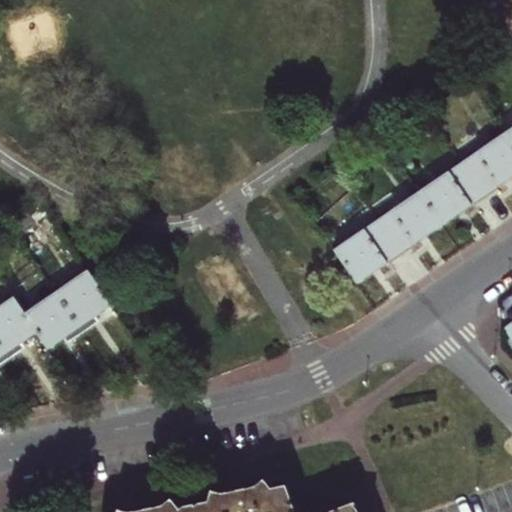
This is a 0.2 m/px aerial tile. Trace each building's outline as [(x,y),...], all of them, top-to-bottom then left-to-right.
[(511,147),(505,137),(462,166),(484,198),(511,178),(511,147)] [(433,166),(412,181),(421,194),(442,226),(484,198),(462,166),(442,179),(433,166)] [(378,223),(400,255),(442,226),(421,194),(378,223)] [(378,223),(335,252),(357,284),(400,255),(378,223)] [(87,273),(56,294),(83,333),(95,325),(92,321),(111,307),(87,273)] [(83,333),(56,294),(24,317),(37,334),(48,350),(70,335),(73,340),(83,333)] [(0,308),(0,345),(10,359),(21,351),(17,347),(37,334),(24,317),(13,300),(0,308)] [(0,365),(10,359),(0,345),(0,365)] [(356,511),(353,504),(330,511),(293,511),(284,487),(271,490),(263,481),(251,489),(223,496),(209,494),(206,503),(177,510),(169,501),(159,508),(143,511),(356,511)]
